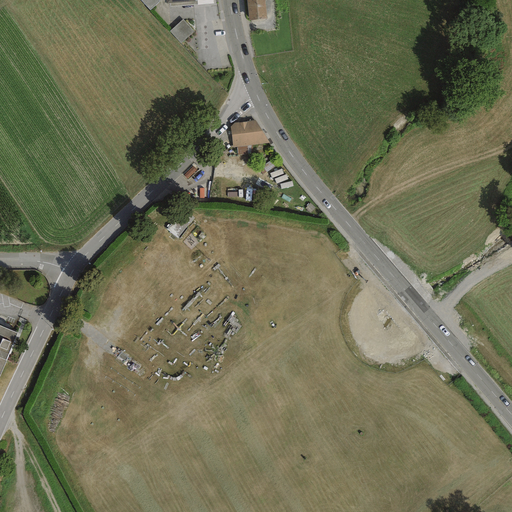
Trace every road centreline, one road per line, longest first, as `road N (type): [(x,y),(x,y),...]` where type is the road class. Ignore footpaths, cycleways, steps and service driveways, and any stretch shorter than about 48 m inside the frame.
road 1 (secondary): [(511,416),(329,202),(251,87)]
road 2 (residential): [(251,87),(84,267)]
road 3 (residential): [(84,267),(0,452)]
